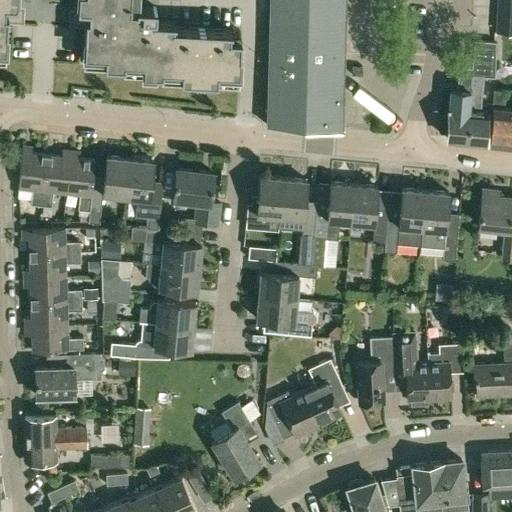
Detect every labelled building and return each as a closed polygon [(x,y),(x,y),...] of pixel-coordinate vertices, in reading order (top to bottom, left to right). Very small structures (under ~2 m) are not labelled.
[(0,0),(0,47),(5,48),(7,13),(4,13),(4,4),(16,5),(16,0),(0,0)] [(88,17),(85,17),(83,52),(104,53),(104,64),(122,65),(123,60),(142,61),(142,71),(161,72),(161,67),(180,68),(180,79),(216,81),(217,70),(238,72),(240,38),(229,37),(229,34),(231,34),(231,29),(173,26),(173,23),(175,23),(175,21),(153,19),(153,17),(155,17),(155,6),(135,5),(135,0),(76,0),(76,8),(88,9),(88,17)] [(340,128),(343,0),(268,0),(265,122),(340,128)] [(511,0),(498,0),(496,30),(511,31),(511,0)] [(44,53),(43,25),(28,26),(29,54),(44,53)] [(474,39),(471,67),(465,139),(485,141),(487,111),(476,110),(476,105),(481,106),(483,75),(495,76),(495,41),(474,39)] [(90,75),(91,66),(73,65),(73,75),(90,75)] [(445,138),(465,139),(471,67),(459,66),(457,89),(450,88),(448,107),(445,138)] [(118,74),(119,95),(129,95),(128,73),(118,74)] [(365,92),(411,100),(413,86),(367,78),(365,92)] [(146,82),(134,83),(135,100),(147,100),(146,82)] [(237,104),(238,92),(225,91),(224,104),(237,104)] [(504,95),(493,94),(492,105),(503,106),(504,95)] [(489,141),(511,143),(511,108),(492,107),(489,141)] [(28,202),(39,203),(45,152),(30,151),(30,147),(21,146),(16,185),(30,187),(28,202)] [(49,214),(50,205),(52,189),(65,191),(69,151),(61,151),(60,154),(45,152),(39,203),(42,204),(40,213),(49,214)] [(78,152),(69,151),(65,191),(78,192),(76,208),(88,209),(91,181),(93,158),(78,156),(78,152)] [(98,221),(99,210),(101,192),(125,194),(129,157),(105,154),(102,182),(91,181),(88,209),(89,209),(87,221),(98,221)] [(135,205),(138,208),(147,209),(146,226),(156,227),(160,189),(149,187),(152,159),(129,157),(125,194),(136,196),(135,205)] [(210,200),(213,171),(175,167),(172,197),(196,200),(193,220),(217,223),(220,202),(210,200)] [(267,212),(279,213),(282,176),(259,174),(256,203),(247,202),(245,219),(266,221),(267,212)] [(306,178),(282,176),(279,213),(292,214),(291,224),(302,225),(301,234),(313,235),(315,207),(304,206),(306,178)] [(312,254),(311,262),(316,262),(320,262),(322,235),(335,236),(337,218),(350,219),(353,182),(329,180),(329,182),(318,181),(315,207),(313,235),(312,254)] [(371,239),(384,240),(386,213),(374,212),(376,184),(353,182),(350,219),(373,221),(371,239)] [(395,251),(396,243),(419,245),(424,188),(400,186),(398,214),(386,213),(384,240),(383,250),(395,251)] [(499,187),(482,186),(478,224),(505,227),(502,256),(511,256),(511,212),(511,213),(511,211),(511,196),(498,195),(499,187)] [(448,190),(424,188),(419,245),(443,247),(442,257),(455,258),(458,219),(445,218),(448,190)] [(38,204),(29,203),(28,215),(37,216),(38,204)] [(156,227),(131,225),(129,238),(144,239),(143,250),(161,252),(160,262),(198,266),(200,242),(172,240),(173,229),(156,227)] [(28,252),(79,250),(79,239),(64,240),(63,226),(24,227),(24,237),(28,237),(28,252)] [(247,257),(275,260),(276,247),(248,245),(247,257)] [(79,250),(28,252),(29,267),(25,267),(25,276),(65,275),(64,262),(80,261),(79,250)] [(100,257),(101,286),(128,289),(130,277),(121,276),(117,271),(118,258),(100,257)] [(125,273),(139,273),(138,258),(124,258),(125,273)] [(261,269),(259,293),(295,296),(297,273),(315,274),(316,262),(311,262),(290,260),(289,272),(261,269)] [(146,262),(144,274),(152,283),(158,286),(196,290),(198,266),(160,262),(160,263),(146,262)] [(29,300),(81,298),(80,287),(65,288),(65,275),(25,276),(25,285),(29,285),(29,300)] [(127,301),(128,289),(101,286),(101,299),(127,301)] [(285,319),(284,331),(310,333),(311,321),(315,318),(315,313),(312,310),(294,308),(295,296),(259,293),(257,317),(285,319)] [(148,307),(139,306),(138,318),(192,324),(195,301),(157,297),(156,301),(152,300),(149,303),(148,307)] [(27,324),(66,323),(66,310),(81,309),(81,298),(29,300),(30,315),(26,315),(27,324)] [(158,357),(159,356),(161,356),(162,345),(190,348),(192,324),(138,318),(138,321),(141,321),(140,338),(134,342),(117,340),(116,353),(136,355),(135,357),(158,357)] [(66,323),(27,324),(27,333),(30,333),(31,349),(82,347),(82,335),(66,336),(66,323)] [(427,361),(415,361),(414,331),(391,332),(391,335),(393,369),(405,368),(407,398),(410,398),(411,403),(427,402),(426,397),(429,397),(427,361)] [(511,334),(507,335),(507,345),(502,345),(503,362),(472,363),(473,378),(475,378),(476,394),(477,394),(477,392),(501,391),(501,393),(511,392),(511,334)] [(380,370),(393,369),(391,335),(368,336),(370,360),(356,361),(358,400),(382,399),(380,370)] [(426,352),(427,361),(429,397),(451,395),(449,365),(461,365),(462,370),(463,370),(462,356),(461,341),(437,343),(438,351),(426,352)] [(77,352),(77,365),(34,366),(35,394),(73,393),(73,377),(100,377),(99,352),(77,352)] [(314,382),(302,388),(318,421),(341,410),(328,384),(338,379),(340,383),(341,382),(329,356),(307,367),(314,382)] [(283,438),(282,436),(294,431),(296,435),(311,428),(309,425),(318,421),(302,388),(290,394),(288,388),(276,394),(278,397),(265,403),(263,426),(272,443),(283,438)] [(231,427),(210,440),(225,463),(228,461),(236,474),(259,460),(239,428),(250,421),(237,400),(220,410),(231,427)] [(136,405),(134,442),(146,443),(149,406),(136,405)] [(86,446),(85,426),(55,426),(55,414),(24,415),(25,459),(56,458),(56,446),(86,446)] [(481,483),(511,481),(511,467),(511,465),(511,464),(511,448),(480,450),(481,483)] [(89,453),(90,465),(131,465),(131,453),(89,453)] [(453,511),(456,511),(454,495),(465,493),(461,457),(442,459),(446,511),(453,511)] [(412,463),(395,465),(400,511),(446,511),(442,459),(442,458),(412,462),(412,463)] [(158,470),(156,465),(155,462),(145,467),(149,474),(158,470)] [(203,501),(213,495),(195,466),(185,472),(203,501)] [(116,472),(116,482),(126,481),(126,471),(116,472)] [(116,482),(116,472),(106,473),(106,483),(116,482)] [(166,480),(180,511),(187,511),(196,509),(180,474),(166,480)] [(348,485),(346,486),(354,511),(387,511),(383,491),(378,493),(373,477),(362,481),(360,477),(353,478),(348,481),(347,482),(348,485)] [(74,479),(60,485),(64,494),(78,488),(74,479)] [(180,511),(166,480),(153,486),(164,511),(180,511)] [(50,500),(64,494),(60,485),(46,491),(50,500)] [(164,511),(153,486),(140,492),(149,511),(164,511)] [(488,511),(488,491),(471,491),(470,511),(488,511)] [(149,511),(140,492),(128,497),(127,495),(126,496),(133,511),(149,511)] [(133,511),(126,496),(113,501),(117,511),(133,511)] [(117,511),(113,501),(100,507),(102,511),(117,511)]
